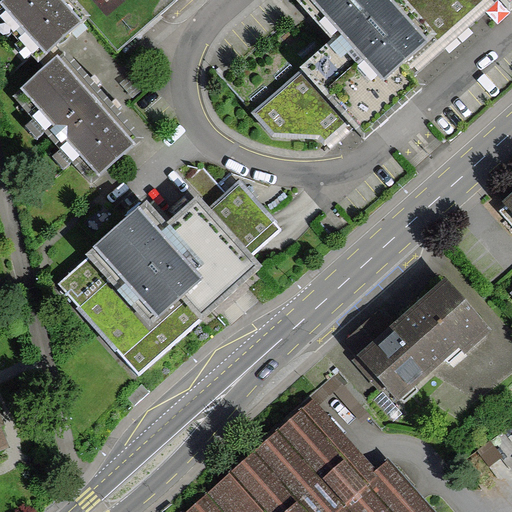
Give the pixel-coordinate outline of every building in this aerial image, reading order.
[(79,23),(60,0),(0,0),(0,8),(38,56),(79,23)] [(401,0),(309,0),(344,40),(387,91),(413,69),(440,46),(401,0)] [(511,0),(401,0),(440,46),(494,0),(506,0),(511,6),(511,0)] [(431,90),(413,69),(387,91),(344,40),(255,116),(275,140),(325,140),(329,145),(353,123),(369,142),(431,90)] [(138,144),(61,55),(12,97),(89,186),(138,144)] [(76,306),(137,377),(258,272),(243,254),(275,226),(239,185),(208,212),(198,200),(164,229),(145,208),(86,259),(105,281),(76,306)] [(380,310),(343,341),(395,402),(456,351),(461,357),(493,330),(454,283),(422,309),(418,304),(393,325),(380,310)] [(182,511),(430,511),(386,460),(372,471),(312,401),(182,511)]
